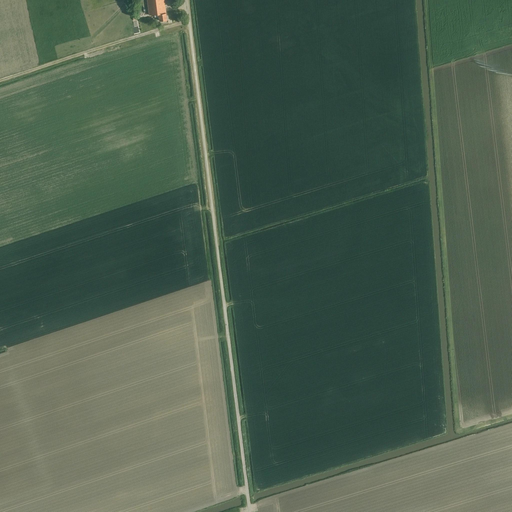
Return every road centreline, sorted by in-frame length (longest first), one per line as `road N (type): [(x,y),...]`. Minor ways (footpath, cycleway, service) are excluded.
road 1 (unclassified): [(250,511),(185,0)]
road 2 (track): [(0,81),(188,21)]
